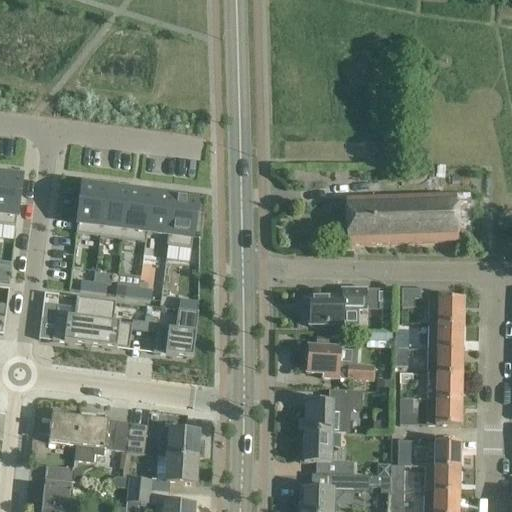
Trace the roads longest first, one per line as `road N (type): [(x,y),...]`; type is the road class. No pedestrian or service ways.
road 1 (tertiary): [(243,271),(236,0)]
road 2 (residential): [(497,274),(243,271)]
road 3 (residential): [(47,128),(18,376)]
road 4 (residential): [(489,511),(497,274)]
road 5 (residential): [(243,402),(18,376)]
road 6 (residential): [(47,128),(201,148)]
road 7 (residential): [(4,511),(18,376)]
road 8 (tertiary): [(243,402),(243,271)]
